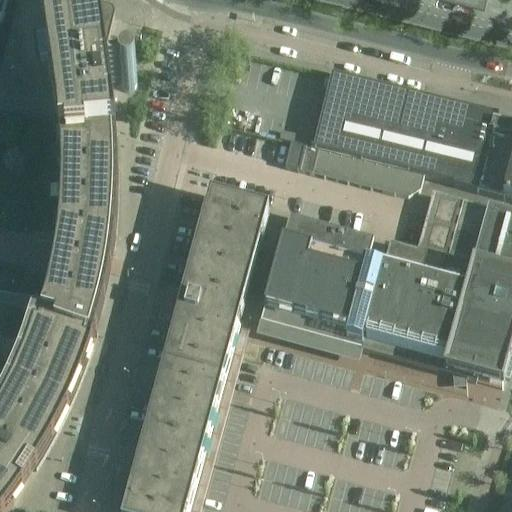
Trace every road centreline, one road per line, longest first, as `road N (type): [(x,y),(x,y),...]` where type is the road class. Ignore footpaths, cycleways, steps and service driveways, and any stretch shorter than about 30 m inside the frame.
road 1 (residential): [(83,511),(202,23)]
road 2 (residential): [(202,23),(451,84),(458,59)]
road 3 (tertiary): [(212,0),(458,59)]
road 4 (tertiary): [(511,42),(342,0)]
